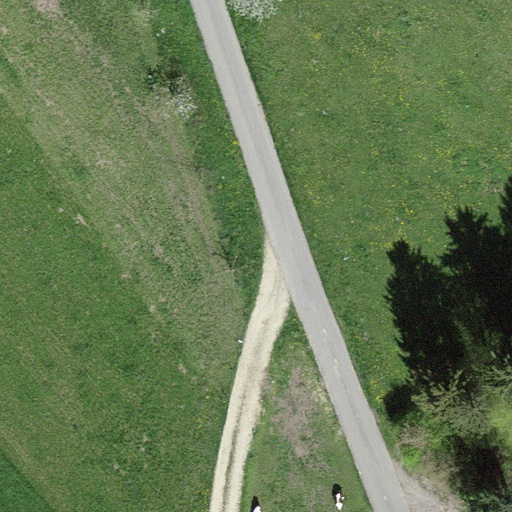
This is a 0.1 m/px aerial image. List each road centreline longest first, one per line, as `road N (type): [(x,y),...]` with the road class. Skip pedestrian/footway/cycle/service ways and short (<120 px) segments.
road 1 (unclassified): [(394,511),(287,251),(204,0)]
road 2 (track): [(287,251),(244,392),(222,511)]
